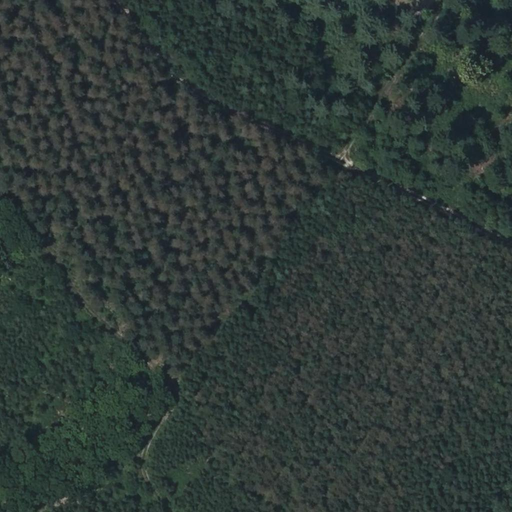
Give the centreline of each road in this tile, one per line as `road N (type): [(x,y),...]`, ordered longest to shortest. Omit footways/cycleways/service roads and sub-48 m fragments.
road 1 (track): [(114,0),(178,83),(511,240)]
road 2 (track): [(173,511),(143,476),(141,451),(171,394),(0,198)]
